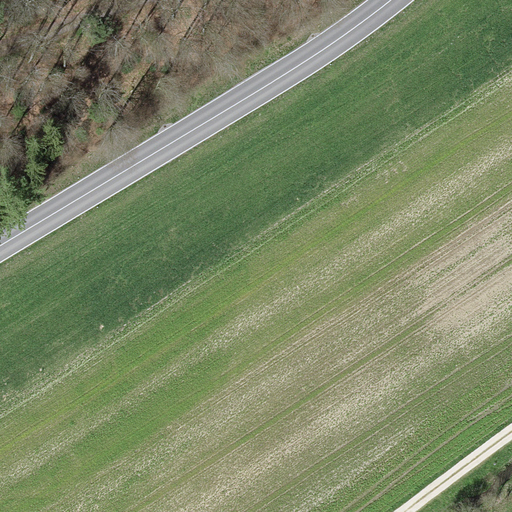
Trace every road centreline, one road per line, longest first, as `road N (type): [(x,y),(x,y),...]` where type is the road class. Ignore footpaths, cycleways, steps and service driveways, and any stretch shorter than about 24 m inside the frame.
road 1 (secondary): [(0,250),(393,0)]
road 2 (track): [(0,45),(138,0)]
road 3 (track): [(511,433),(408,511)]
